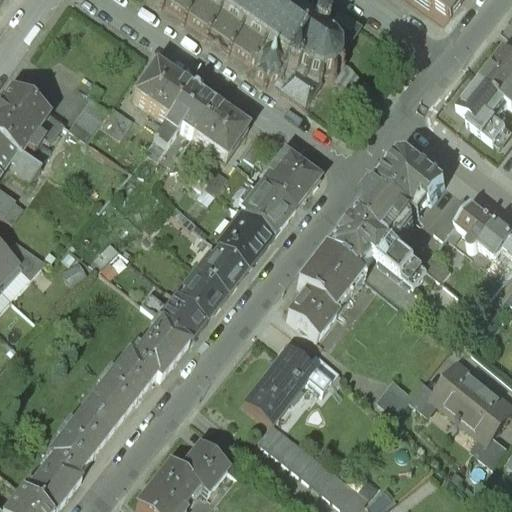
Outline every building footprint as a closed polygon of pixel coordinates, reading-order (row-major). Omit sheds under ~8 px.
[(278,97),(303,114),(319,91),(319,86),(329,82),(335,90),(343,93),(344,90),(351,80),(353,78),(348,71),(338,69),(339,59),(343,57),(359,34),(335,16),(331,22),(323,17),(321,8),(325,6),(323,3),(319,5),(312,0),(164,0),(163,2),(160,0),(156,0),(155,1),(160,4),(159,5),(160,6),(157,11),(160,13),(164,8),(183,21),(179,26),(183,29),(186,24),(205,37),(201,42),(205,44),(224,57),(227,59),(231,54),(249,68),(251,76),(247,79),(250,82),(253,80),(262,86),(261,90),(265,91),(266,87),(275,85),(283,91),(278,97)] [(421,0),(449,19),(464,0),(421,0)] [(511,59),(504,53),(478,85),(478,86),(507,109),(511,112),(511,59)] [(154,71),(132,102),(167,126),(188,95),(154,71)] [(507,109),(478,86),(456,113),(470,124),(467,129),(484,143),(485,143),(492,135),(504,120),(500,117),(507,109)] [(167,126),(153,147),(164,155),(179,134),(190,142),(212,111),(196,100),(196,99),(189,94),(188,95),(167,126)] [(9,95),(0,107),(0,222),(3,224),(13,209),(0,199),(0,182),(9,170),(14,174),(11,178),(11,180),(27,191),(29,191),(39,176),(20,163),(26,154),(33,159),(42,145),(48,149),(61,131),(9,95)] [(89,103),(67,135),(86,148),(98,130),(108,116),(89,103)] [(212,111),(190,142),(225,167),(246,135),(212,111)] [(131,126),(111,112),(108,116),(98,130),(118,144),(131,126)] [(511,152),(511,151),(492,135),(485,143),(484,143),(476,153),(498,170),(511,152)] [(255,142),(242,160),(252,168),(265,149),(255,142)] [(153,147),(145,157),(157,166),(164,155),(153,147)] [(445,189),(407,159),(399,160),(376,188),(413,217),(418,221),(422,215),(417,211),(423,203),(439,217),(451,201),(441,193),(445,189)] [(288,165),(282,160),(266,180),(268,181),(261,190),(294,216),(318,186),(289,164),(288,165)] [(215,175),(202,193),(213,202),(226,183),(215,175)] [(413,217),(376,188),(353,218),(389,247),(413,217)] [(294,216),(261,190),(238,218),(240,219),(271,244),(294,216)] [(21,214),(13,209),(3,224),(10,229),(21,214)] [(511,242),(471,210),(456,230),(457,234),(470,245),(467,248),(466,251),(467,253),(468,255),(469,256),(471,256),(473,256),(475,256),(478,252),(494,264),(502,253),(511,261),(511,242)] [(353,218),(325,253),(358,280),(372,261),(401,283),(413,266),(389,247),(353,218)] [(271,244),(240,219),(233,229),(234,230),(215,253),(217,254),(245,277),(271,244)] [(44,268),(15,247),(3,260),(15,272),(29,285),(44,268)] [(325,253),(296,290),(306,298),(286,323),(315,346),(336,319),(333,317),(360,282),(358,280),(325,253)] [(245,277),(217,254),(210,263),(207,260),(194,277),(225,302),(245,277)] [(3,260),(0,257),(0,288),(15,272),(3,260)] [(127,265),(117,257),(97,277),(107,285),(127,265)] [(450,275),(431,260),(421,273),(426,276),(440,288),(450,275)] [(413,266),(401,283),(413,293),(426,276),(421,273),(413,266)] [(225,302),(194,277),(181,294),(184,296),(177,305),(205,327),(225,302)] [(177,305),(174,302),(159,320),(156,317),(161,311),(148,300),(140,311),(159,326),(188,349),(205,327),(177,305)] [(127,358),(46,459),(51,463),(23,498),(40,511),(58,511),(80,484),(76,481),(155,381),(159,385),(188,349),(159,326),(132,361),(127,358)] [(286,354),(243,408),(270,430),(271,430),(272,428),(290,405),(291,406),(299,396),(298,396),(305,387),(313,376),(314,376),(306,369),(286,354)] [(338,378),(314,359),(306,369),(314,376),(313,376),(329,389),(338,378)] [(435,397),(430,403),(456,424),(453,428),(454,430),(485,391),(457,369),(435,397)] [(329,389),(313,376),(305,387),(320,399),(329,389)] [(412,401),(391,384),(374,405),(396,422),(409,406),(412,401)] [(412,401),(409,406),(420,416),(430,403),(435,397),(423,388),(412,401)] [(511,414),(511,412),(485,391),(454,430),(456,431),(460,427),(479,442),(486,447),(491,441),(511,414)] [(358,511),(366,503),(272,428),(271,430),(270,430),(257,446),(340,511),(358,511)] [(486,447),(479,442),(469,455),(492,473),(506,454),(491,441),(486,447)] [(178,477),(168,469),(135,511),(181,511),(197,492),(207,500),(226,476),(227,475),(217,467),(199,452),(178,477)] [(244,472),(225,457),(217,467),(227,475),(226,476),(236,483),(244,472)] [(2,482),(0,485),(0,498),(2,500),(11,489),(2,482)] [(40,511),(23,498),(20,496),(7,511),(40,511)] [(382,496),(367,509),(368,511),(379,511),(389,504),(382,496)]
